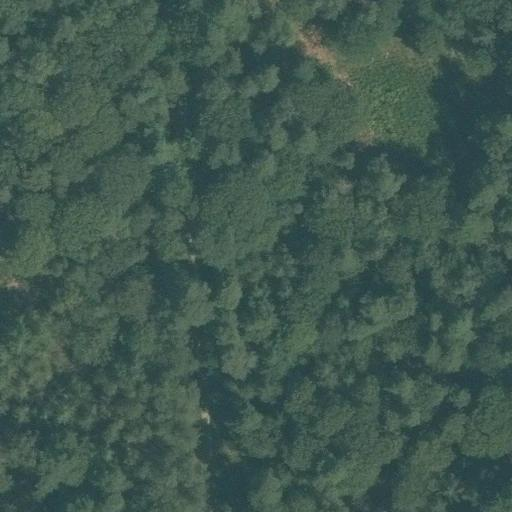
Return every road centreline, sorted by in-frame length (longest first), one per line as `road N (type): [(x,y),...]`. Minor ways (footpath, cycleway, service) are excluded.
road 1 (track): [(213,511),(176,0)]
road 2 (track): [(511,426),(443,464),(383,511)]
